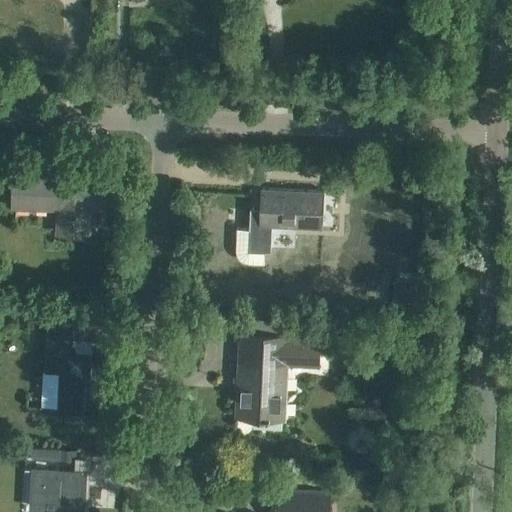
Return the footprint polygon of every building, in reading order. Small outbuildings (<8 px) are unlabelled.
[(103,202),(104,174),(75,173),(75,177),(14,174),(13,206),(57,208),(56,231),(89,233),(90,201),(103,202)] [(301,226),(303,191),(262,188),(261,209),(251,208),(250,228),(238,228),(237,249),(238,254),(240,258),(244,260),(249,262),(264,263),(265,250),(270,250),(272,225),(301,226)] [(98,339),(99,321),(48,318),(45,381),(59,381),(58,407),(85,408),(86,384),(91,385),(91,364),(87,364),(87,351),(73,350),(73,338),(98,339)] [(289,333),(265,332),(265,320),(241,318),(236,415),(285,417),(288,363),(320,364),(321,336),(289,334),(289,333)] [(83,511),(86,470),(33,468),(31,506),(46,506),(45,511),(83,511)] [(272,511),(329,511),(330,491),(274,489),(272,511)]
